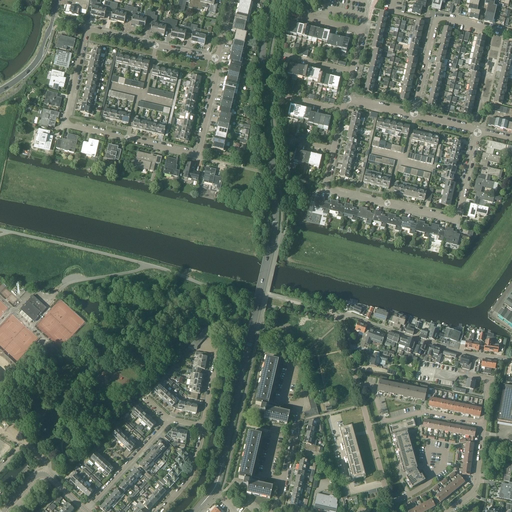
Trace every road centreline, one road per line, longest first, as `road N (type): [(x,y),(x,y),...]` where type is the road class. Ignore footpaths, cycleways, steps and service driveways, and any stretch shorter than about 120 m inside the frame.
road 1 (tertiary): [(195,511),(220,480),(275,220),(262,69),(273,0)]
road 2 (unclassified): [(335,319),(243,301),(141,264),(0,230)]
road 3 (residential): [(197,157),(65,125),(87,28)]
road 4 (residential): [(324,189),(456,219),(477,130)]
road 5 (residential): [(357,383),(372,386),(387,421),(420,412),(483,423)]
road 6 (residential): [(284,480),(299,404),(282,400),(292,361)]
road 7 (residential): [(217,59),(87,28)]
road 8 (residential): [(475,355),(348,315)]
road 9 (residential): [(391,511),(357,383)]
road 10 (residential): [(87,511),(170,421)]
